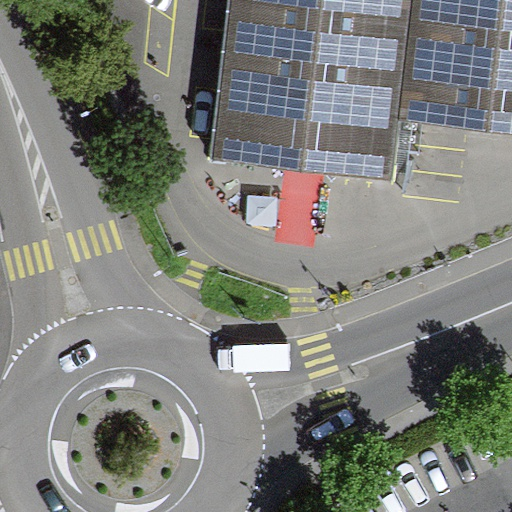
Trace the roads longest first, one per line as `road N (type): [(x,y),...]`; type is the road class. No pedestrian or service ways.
road 1 (primary): [(86,341),(0,69)]
road 2 (tertiary): [(229,468),(407,347)]
road 3 (tertiary): [(407,347),(211,378)]
road 4 (unknown): [(59,250),(127,76)]
road 5 (primary): [(86,341),(56,358),(25,398),(16,431),(23,482)]
road 6 (primary): [(211,378),(155,339),(120,334),(86,341)]
